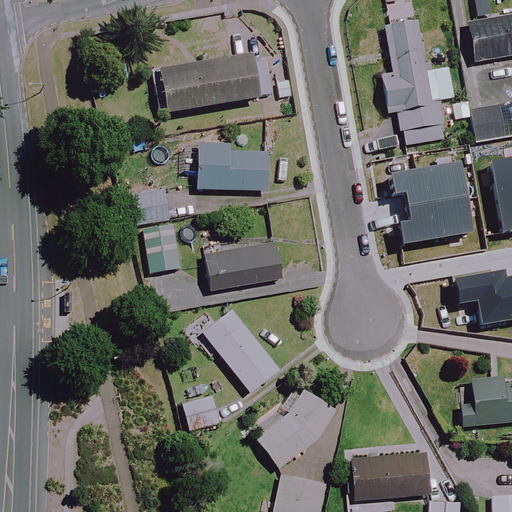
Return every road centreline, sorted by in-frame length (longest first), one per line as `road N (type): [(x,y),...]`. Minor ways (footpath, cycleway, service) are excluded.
road 1 (tertiary): [(0,94),(13,256),(8,505)]
road 2 (residential): [(309,0),(362,315)]
